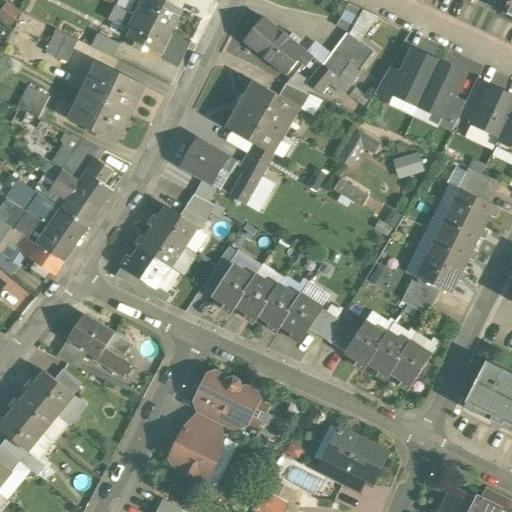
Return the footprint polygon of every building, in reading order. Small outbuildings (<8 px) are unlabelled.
[(182,9),(163,0),(148,0),(147,4),(138,0),(132,14),(170,33),(182,9)] [(170,33),(132,14),(126,26),(134,30),(130,39),(137,42),(145,46),(160,54),(170,33)] [(305,51),(263,17),(245,41),(287,74),(298,60),(305,51)] [(79,41),(57,30),(47,52),(68,62),(79,41)] [(375,52),(349,32),(341,43),(367,63),(375,52)] [(120,45),(101,35),(94,48),(113,58),(120,45)] [(145,46),(137,42),(134,48),(142,51),(145,46)] [(367,63),(341,43),(324,65),(337,74),(336,75),(340,78),(342,76),(349,67),(354,65),(361,71),(367,63)] [(305,51),(298,60),(306,66),(313,57),(305,51)] [(439,63),(414,51),(403,74),(393,94),(394,95),(419,106),(439,63)] [(146,86),(99,63),(85,92),(132,115),(146,86)] [(439,63),(419,106),(443,118),(444,118),(453,98),(464,75),(439,63)] [(324,65),(310,84),(322,94),(336,75),(337,74),(324,65)] [(354,65),(349,67),(342,76),(352,83),(361,71),(354,65)] [(390,68),(375,95),(391,102),(394,95),(393,94),(403,74),(390,68)] [(342,76),(340,78),(336,75),(330,84),(343,94),(352,83),(342,76)] [(279,95),(253,80),(239,104),(287,132),(301,108),(279,95)] [(310,94),(287,83),(279,95),(301,108),(310,94)] [(488,91),(475,84),(465,104),(461,114),(474,120),(488,91)] [(511,111),(511,97),(490,87),(488,91),(474,120),(472,123),(500,136),(511,111)] [(31,89),(21,109),(42,119),(52,99),(31,89)] [(132,115),(85,92),(71,121),(118,143),(132,115)] [(465,104),(453,98),(444,118),(443,118),(439,125),(452,131),(461,114),(465,104)] [(287,132),(239,104),(226,126),(255,144),(274,155),(287,132)] [(511,111),(500,136),(499,140),(511,146),(511,111)] [(83,140),(73,135),(48,175),(56,180),(63,171),(64,171),(80,145),(83,140)] [(236,162),(197,139),(181,167),(211,185),(222,167),(230,172),(236,162)] [(92,144),(83,140),(80,145),(88,150),(92,144)] [(274,155),(255,144),(249,154),(268,165),(269,165),(274,155)] [(421,151),(394,159),(399,178),(426,171),(421,151)] [(268,165),(249,154),(242,166),(246,168),(260,177),(268,165)] [(82,184),(76,193),(101,210),(114,191),(104,185),(113,171),(98,161),(82,184)] [(40,170),(32,164),(29,169),(37,175),(40,170)] [(246,168),(231,196),(244,204),(260,177),(246,168)] [(496,181),(469,168),(464,179),(492,192),(496,181)] [(64,171),(63,171),(56,180),(76,193),(82,184),(64,171)] [(48,175),(37,193),(46,199),(52,190),(50,189),(56,180),(48,175)] [(492,192),(464,179),(459,189),(463,191),(464,191),(487,203),(492,192)] [(76,193),(56,180),(50,189),(52,190),(69,203),(76,193)] [(370,197),(342,180),(337,190),(365,206),(370,197)] [(487,203),(464,191),(463,191),(453,213),(484,229),(493,212),(497,214),(500,209),(487,203)] [(101,210),(76,193),(69,203),(64,211),(89,227),(101,210)] [(216,205),(193,193),(185,205),(206,219),(216,205)] [(20,216),(1,203),(0,203),(0,215),(14,225),(20,216)] [(206,219),(185,205),(179,214),(198,227),(197,228),(199,230),(206,219)] [(179,214),(168,207),(157,224),(153,222),(150,226),(154,229),(183,248),(197,228),(198,227),(179,214)] [(58,220),(42,209),(36,218),(51,229),(58,220)] [(89,227),(64,211),(58,220),(51,229),(76,245),(89,227)] [(484,229),(453,213),(442,235),(473,251),(482,233),(486,235),(488,232),(484,229)] [(29,214),(20,226),(27,231),(30,226),(36,218),(29,214)] [(51,229),(36,218),(30,226),(46,237),(51,229)] [(0,242),(11,228),(0,220),(0,242)] [(76,245),(51,229),(46,237),(39,246),(64,263),(76,245)] [(183,248),(154,229),(144,243),(140,241),(137,246),(141,248),(170,268),(183,248)] [(473,251),(442,235),(431,256),(462,272),(471,254),(476,257),(478,253),(473,251)] [(39,246),(23,236),(15,248),(31,259),(39,246)] [(64,263),(39,246),(31,259),(37,263),(34,268),(45,275),(48,271),(55,275),(64,263)] [(170,268),(141,248),(130,264),(127,261),(123,266),(143,279),(157,288),(158,287),(170,268)] [(420,278),(419,279),(442,291),(450,295),(460,276),(465,279),(467,274),(462,272),(431,256),(420,278)] [(217,266),(202,287),(214,295),(228,274),(217,266)] [(214,295),(214,296),(226,304),(224,308),(232,314),(237,306),(254,280),(233,266),(228,274),(214,295)] [(442,291),(419,279),(420,278),(415,276),(408,290),(435,304),(442,291)] [(254,280),(237,306),(249,314),(246,318),(254,324),(259,316),(277,290),(257,277),(254,280)] [(157,288),(143,279),(136,289),(158,299),(164,291),(158,287),(157,288)] [(277,290),(259,316),(271,324),(269,328),(276,332),(281,326),(298,299),(279,286),(277,290)] [(435,304),(408,290),(402,303),(428,317),(435,304)] [(298,299),(281,326),(294,334),(292,337),(300,343),(309,329),(323,310),(323,309),(301,295),(298,299)] [(323,310),(309,329),(318,335),(331,315),(323,310)] [(114,334),(84,315),(68,341),(88,353),(97,359),(98,360),(105,350),(114,334)] [(331,315),(318,335),(327,341),(341,321),(331,315)] [(349,327),(341,321),(327,341),(336,347),(349,327)] [(359,333),(346,353),(363,364),(360,368),(364,371),(369,363),(386,337),(366,323),(359,333)] [(349,327),(336,347),(345,353),(346,353),(359,333),(349,327)] [(124,340),(114,334),(105,350),(114,355),(124,340)] [(386,337),(369,363),(385,374),(383,378),(387,381),(392,373),(408,347),(388,334),(386,337)] [(88,353),(68,341),(57,358),(79,368),(88,353)] [(432,357),(411,343),(408,347),(392,373),(407,384),(405,388),(409,391),(432,357)] [(114,355),(105,350),(98,360),(97,359),(96,361),(132,383),(140,371),(114,355)] [(511,375),(487,363),(466,405),(493,418),(492,422),(504,428),(505,424),(511,427),(511,375)] [(81,384),(64,370),(54,382),(71,395),(81,384)] [(226,379),(213,373),(206,387),(202,388),(201,391),(202,395),(198,401),(203,404),(204,403),(236,419),(236,420),(243,424),(256,400),(239,391),(241,388),(239,381),(233,378),(226,379)] [(54,382),(45,374),(34,388),(30,385),(27,389),(30,392),(31,392),(57,413),(70,396),(71,397),(72,396),(71,395),(54,382)] [(57,413),(31,392),(30,392),(18,407),(15,404),(12,408),(15,411),(16,411),(42,432),(57,413)] [(57,413),(70,424),(84,406),(72,396),(71,397),(70,396),(57,413)] [(236,419),(204,403),(203,404),(198,414),(219,424),(231,430),(236,420),(236,419)] [(260,429),(266,407),(256,404),(249,426),(260,429)] [(42,432),(16,411),(15,411),(4,426),(0,422),(0,429),(9,437),(27,451),(28,450),(42,432)] [(219,424),(198,414),(190,431),(211,441),(219,424)] [(190,431),(185,428),(180,438),(185,441),(182,447),(174,443),(171,449),(173,451),(169,460),(179,465),(177,470),(198,480),(200,476),(205,478),(221,447),(211,441),(190,431)] [(386,455),(339,431),(324,460),(348,472),(371,484),(386,455)] [(27,451),(9,437),(1,446),(19,461),(27,451)] [(19,461),(1,446),(0,447),(0,460),(12,470),(19,461)] [(28,450),(27,451),(19,461),(39,476),(47,466),(28,450)] [(0,460),(0,485),(12,470),(0,460)] [(348,472),(324,460),(317,474),(341,486),(348,472)] [(14,470),(0,492),(0,511),(1,511),(24,476),(14,470)] [(511,511),(511,501),(487,489),(481,500),(500,510),(500,511),(501,511),(511,511)] [(260,511),(259,511),(297,511),(287,508),(290,500),(262,490),(255,510),(260,511)] [(476,501),(453,490),(440,511),(498,511),(500,511),(500,510),(481,500),(478,498),(476,501)] [(182,511),(164,503),(159,511),(182,511)]
